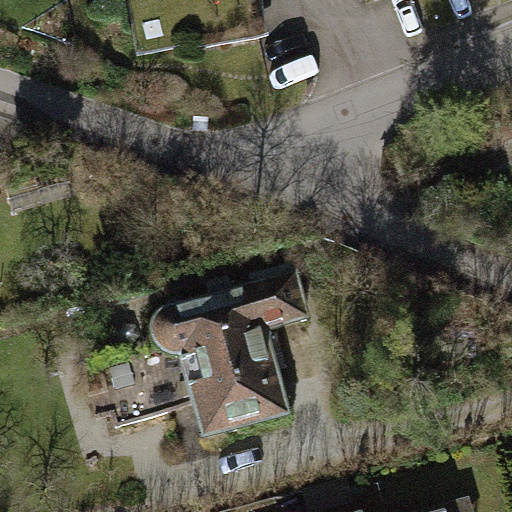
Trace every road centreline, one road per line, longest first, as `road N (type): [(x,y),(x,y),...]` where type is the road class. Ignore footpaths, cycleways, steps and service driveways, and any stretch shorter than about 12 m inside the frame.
road 1 (residential): [(226,166),(511,283)]
road 2 (residential): [(226,166),(511,53)]
road 3 (residential): [(0,92),(226,166)]
